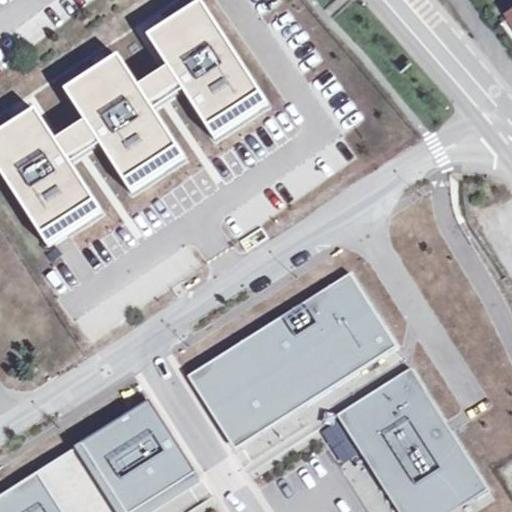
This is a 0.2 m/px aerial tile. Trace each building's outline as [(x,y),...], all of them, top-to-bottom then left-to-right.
[(31,106),(0,126),(0,177),(38,237),(92,203),(64,160),(100,137),(124,176),(172,146),(147,106),(180,85),(206,125),(256,93),(199,3),(149,35),(169,65),(135,86),(116,56),(63,89),(82,119),(51,138),(31,106)] [(290,11),(268,24),(301,76),(322,62),(290,11)] [(329,69),(307,84),(343,135),(365,120),(329,69)] [(398,349),(351,275),(188,378),(215,421),(220,418),(237,445),(304,402),(307,406),(398,349)] [(489,493),(411,370),(338,417),(362,456),(367,453),(403,511),(449,511),(474,497),(477,501),(489,493)] [(150,402),(0,497),(0,511),(141,511),(197,476),(150,402)] [(449,511),(403,511),(367,453),(362,456),(397,511),(459,511),(477,501),(474,497),(449,511)]
